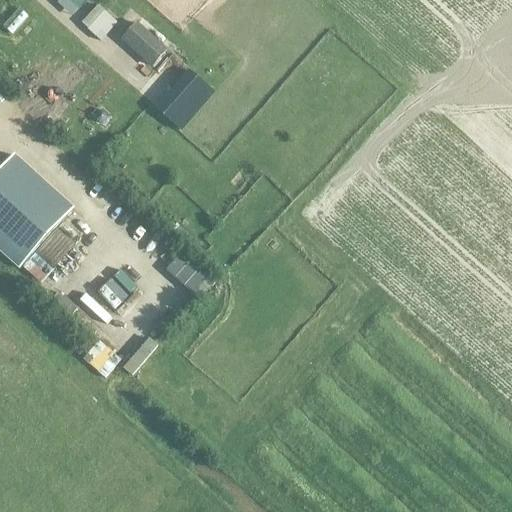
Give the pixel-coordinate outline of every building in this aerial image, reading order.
[(72,15),(85,0),(59,0),(58,2),(72,15)] [(101,40),(117,23),(98,5),(82,23),(101,40)] [(151,69),(168,51),(136,24),(120,41),(151,69)] [(181,132),(216,91),(190,69),(155,109),(181,132)] [(73,211),(14,157),(0,172),(0,252),(20,270),(73,211)] [(123,170),(127,166),(119,159),(116,163),(123,170)] [(187,245),(193,238),(180,227),(173,234),(187,245)] [(181,253),(173,261),(189,276),(197,267),(181,253)] [(115,309),(129,295),(112,278),(98,292),(115,309)] [(69,319),(77,309),(58,292),(50,301),(69,319)] [(133,376),(159,346),(150,337),(123,367),(133,376)] [(100,340),(85,358),(108,377),(123,359),(100,340)]
